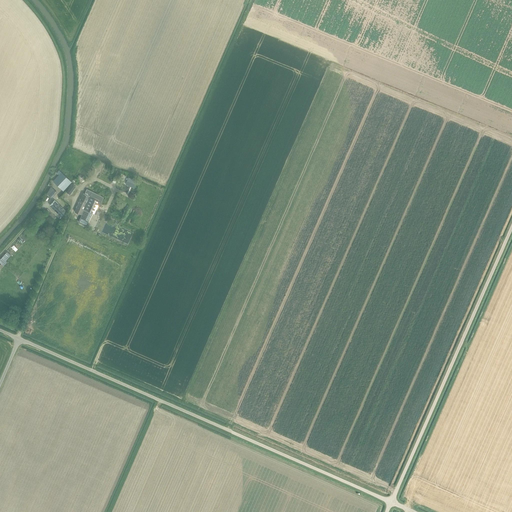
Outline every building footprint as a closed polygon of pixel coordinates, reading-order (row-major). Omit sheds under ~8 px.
[(108,179),(110,174),(102,170),(100,174),(101,174),(101,176),(108,179)] [(53,182),(63,191),(71,182),(59,171),(57,173),(59,175),(53,182)] [(137,181),(129,177),(126,184),(134,188),(137,181)] [(70,195),(76,186),(72,184),(66,192),(70,195)] [(47,193),(49,195),(52,198),(57,192),(52,187),(49,190),(50,191),(47,193)] [(95,214),(101,202),(104,197),(87,189),(84,194),(83,194),(80,200),(80,199),(74,211),(82,215),(82,214),(87,216),(89,212),(84,210),(85,209),(95,214)] [(66,211),(55,201),(50,205),(61,216),(66,211)] [(0,259),(0,262),(2,265),(10,256),(7,253),(0,259)]
